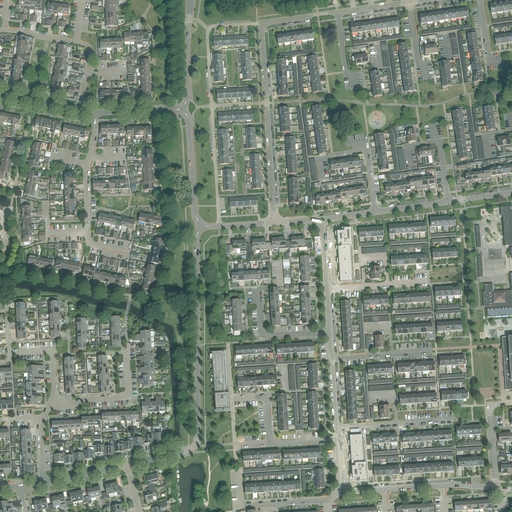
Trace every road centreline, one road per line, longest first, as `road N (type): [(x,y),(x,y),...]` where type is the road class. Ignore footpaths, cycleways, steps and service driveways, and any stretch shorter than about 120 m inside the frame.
road 1 (residential): [(127,464),(195,445),(200,227)]
road 2 (residential): [(219,226),(207,30),(262,26)]
road 3 (residential): [(274,221),(262,26)]
road 4 (residential): [(494,486),(339,492)]
road 5 (residential): [(0,30),(86,46),(78,110)]
road 6 (residential): [(333,440),(271,441),(266,399),(232,398)]
road 7 (residential): [(50,404),(126,395),(126,352)]
road 8 (residential): [(200,227),(183,109)]
road 9 (residential): [(87,232),(92,113)]
